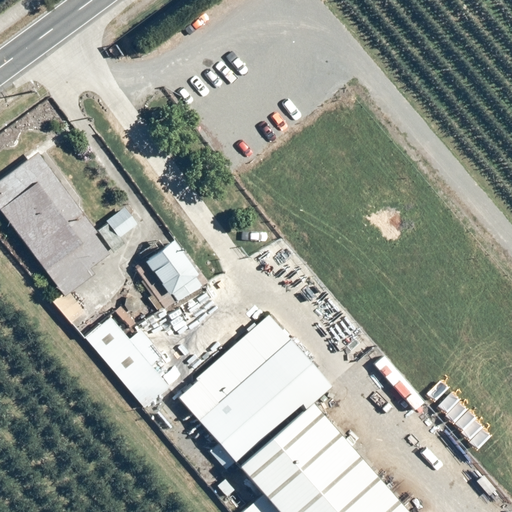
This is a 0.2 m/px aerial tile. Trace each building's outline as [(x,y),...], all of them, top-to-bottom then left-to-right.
[(107,252),(33,152),(0,176),(0,209),(60,290),(48,299),(66,320),(82,307),(68,290),(92,272),(88,266),(107,252)] [(95,229),(109,247),(121,238),(117,233),(134,221),(122,204),(103,219),(105,222),(95,229)] [(197,282),(190,272),(192,271),(164,233),(136,255),(164,292),(167,290),(174,300),(197,282)] [(96,324),(81,337),(142,407),(166,386),(147,363),(159,353),(137,328),(126,338),(107,315),(96,324)] [(401,511),(309,405),(327,388),(269,321),(178,400),(221,450),(213,457),(227,473),(234,467),(263,501),(256,507),(244,493),(227,508),(230,511),(401,511)]
